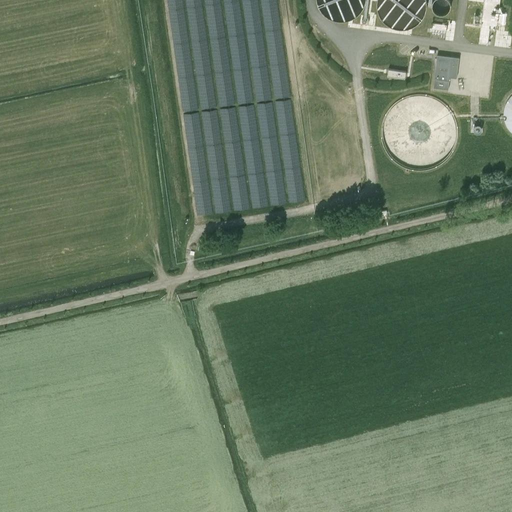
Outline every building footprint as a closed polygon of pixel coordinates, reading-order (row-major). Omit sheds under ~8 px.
[(276,0),(262,0),(266,27),(273,26),(274,32),(278,31),(281,50),(283,50),(276,0)] [(490,29),(496,30),(500,0),(484,0),(479,37),(478,43),(488,44),(489,38),(490,29)] [(440,31),(441,23),(433,22),(431,30),(440,31)] [(299,47),(345,76),(352,65),(306,36),(299,47)] [(450,58),(437,56),(433,87),(448,89),(449,80),(448,80),(450,58)] [(389,67),(388,76),(408,78),(409,69),(389,67)] [(478,95),(483,95),(483,82),(468,82),(468,92),(462,92),(462,110),(478,110),(478,95)] [(380,116),(380,103),(369,103),(369,112),(367,112),(367,117),(380,116)]
